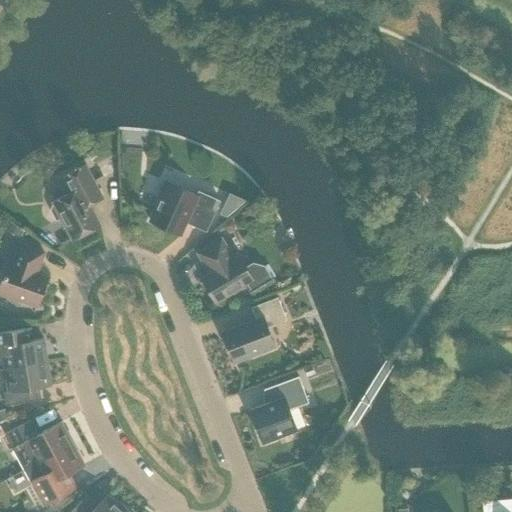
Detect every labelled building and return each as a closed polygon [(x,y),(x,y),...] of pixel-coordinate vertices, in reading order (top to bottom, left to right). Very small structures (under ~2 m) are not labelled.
[(98,190),(85,165),(63,176),(71,192),(52,202),(54,204),(52,205),(50,210),(56,221),(61,218),(72,239),(100,225),(85,197),(98,190)] [(192,225),(206,232),(220,201),(198,191),(196,195),(181,188),(180,186),(173,183),(171,184),(166,182),(150,221),(180,234),(186,221),(192,224),(192,225)] [(211,272),(201,278),(216,303),(246,284),(251,292),(273,279),(264,265),(252,263),(245,267),(238,256),(234,258),(221,238),(197,253),(204,264),(205,263),(211,272)] [(0,292),(37,306),(47,278),(35,273),(37,267),(39,267),(44,252),(19,243),(12,265),(7,264),(2,279),(0,280),(0,292)] [(223,333),(234,361),(274,346),(267,327),(286,320),(277,297),(251,307),(256,320),(223,333)] [(5,368),(47,362),(43,338),(28,340),(26,328),(0,332),(0,345),(1,345),(5,368)] [(47,362),(5,368),(0,369),(0,381),(6,381),(8,392),(3,392),(5,405),(38,400),(36,388),(51,385),(47,362)] [(289,410),(308,402),(299,376),(264,389),(269,403),(250,410),(263,443),(297,431),(289,410)] [(24,470),(73,443),(61,421),(38,434),(30,420),(4,434),(24,470)] [(43,505),(69,491),(61,477),(84,465),(73,443),(24,470),(43,505)] [(122,511),(125,509),(122,507),(116,502),(115,503),(106,495),(92,510),(82,501),(71,511),(122,511)] [(511,511),(511,498),(482,501),(482,511),(511,511)]
